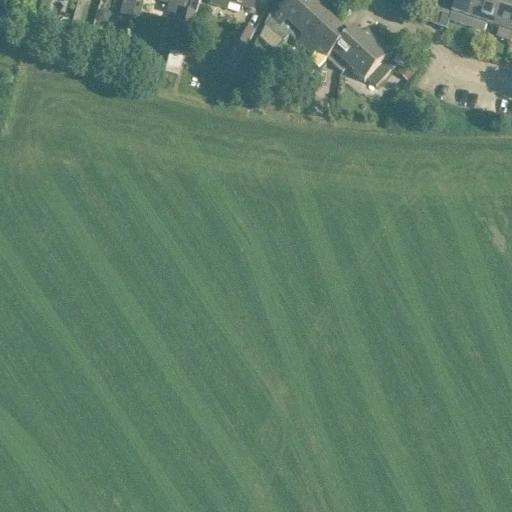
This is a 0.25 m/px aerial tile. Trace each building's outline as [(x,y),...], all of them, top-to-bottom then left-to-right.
[(132,20),(137,0),(124,0),(120,17),(132,20)] [(184,9),(186,0),(149,0),(155,1),(155,0),(171,0),(170,5),(184,9)] [(252,11),(254,0),(212,0),(210,7),(228,12),(231,5),(252,11)] [(320,0),(279,0),(264,27),(282,43),(288,37),(322,1),(320,0)] [(444,0),(442,7),(452,11),(448,22),(470,30),(480,0),(444,0)] [(486,26),(493,29),(503,0),(480,0),(470,30),(484,34),(486,26)] [(511,1),(508,0),(503,0),(493,29),(499,31),(496,38),(511,43),(511,40),(511,1)] [(288,37),(304,51),(338,16),(322,1),(288,37)] [(183,59),(195,17),(181,13),(168,55),(183,59)] [(339,16),(338,16),(304,51),(312,59),(317,53),(326,61),(348,37),(333,23),(339,16)] [(72,24),(68,37),(89,43),(93,30),(72,24)] [(221,65),(234,72),(254,34),(242,28),(221,65)] [(342,76),(347,70),(375,40),(367,33),(362,39),(353,31),(348,37),(326,61),(342,76)] [(383,64),(386,61),(391,55),(375,40),(347,70),(363,85),(366,81),(376,90),(392,72),(383,64)] [(262,67),(261,77),(273,79),(274,69),(262,67)] [(406,69),(398,77),(407,85),(415,77),(406,69)] [(241,70),(240,80),(254,82),(255,72),(241,70)] [(300,82),(312,84),(314,74),(302,72),(300,82)] [(326,76),(314,74),(312,84),(325,86),(326,76)]
